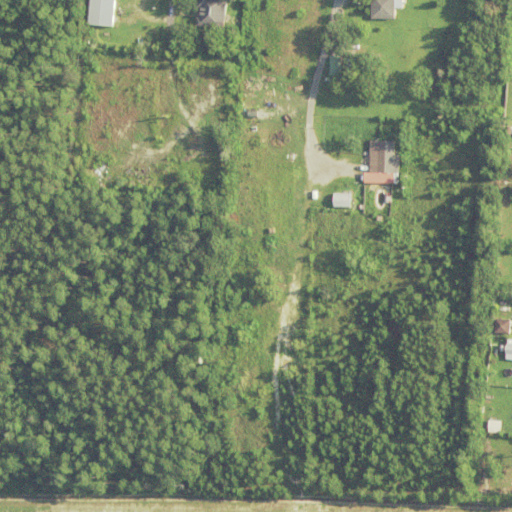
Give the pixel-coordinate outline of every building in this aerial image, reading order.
[(90,0),(89,25),(113,26),(114,0),(90,0)] [(224,28),(225,0),(199,0),(198,27),(224,28)] [(373,22),(373,0),(396,0),(396,22),(373,22)] [(331,59),(342,58),(343,78),(332,78),(331,59)] [(347,154),(346,149),(344,149),(342,141),(344,140),(344,135),(348,134),(352,153),(347,154)] [(366,155),(371,155),(371,140),(396,140),(396,154),(400,154),(400,171),(401,171),(401,183),(366,182),(366,155)] [(350,194),(333,194),(333,208),(349,208),(350,194)] [(344,211),(345,196),(357,197),(356,213),(344,211)] [(277,271),(288,269),(289,281),(279,282),(277,271)] [(496,332),(496,327),(495,327),(495,322),(497,322),(497,318),(511,319),(511,333),(496,332)] [(500,433),(500,421),(488,420),(487,433),(500,433)]
